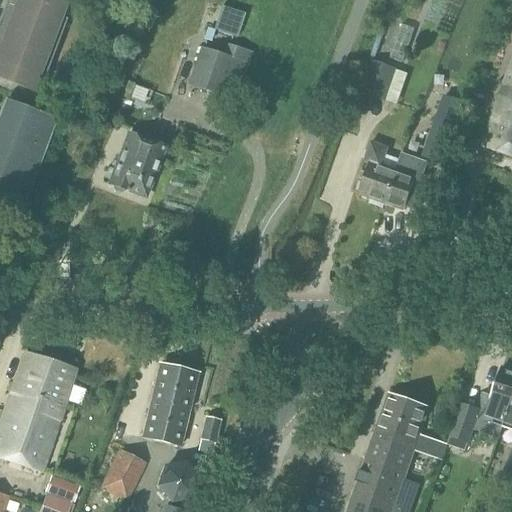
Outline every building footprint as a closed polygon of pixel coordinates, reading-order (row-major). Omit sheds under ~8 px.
[(63,18),(68,5),(54,0),(15,0),(16,1),(12,0),(6,0),(0,18),(0,81),(34,94),(36,88),(41,90),(67,20),(63,18)] [(237,38),(245,15),(222,7),(214,30),(237,38)] [(375,60),(386,28),(381,27),(370,58),(375,60)] [(224,57),(201,49),(189,85),(235,100),(250,53),(228,45),(224,57)] [(372,62),(362,93),(397,105),(408,74),(372,62)] [(511,66),(482,146),(511,156),(511,66)] [(430,135),(427,145),(446,152),(449,142),(464,103),(445,96),(430,135)] [(26,205),(58,122),(4,102),(0,111),(0,129),(0,130),(0,190),(2,191),(0,195),(26,205)] [(109,186),(128,193),(129,191),(146,198),(165,147),(130,133),(109,186)] [(385,204),(397,171),(401,160),(386,155),(388,148),(371,143),(364,163),(369,165),(359,195),(385,204)] [(397,171),(385,204),(405,211),(406,207),(417,211),(428,178),(423,177),(428,163),(413,158),(403,154),(401,160),(397,171)] [(0,458),(42,473),(77,372),(25,354),(0,428),(0,458)] [(181,446),(198,376),(160,366),(143,437),(181,446)] [(477,409),(461,404),(448,446),(466,451),(468,445),(470,445),(474,430),(500,438),(503,427),(502,427),(511,399),(511,372),(501,369),(492,395),(482,392),(477,409)] [(403,481),(413,452),(443,462),(448,446),(419,436),(429,409),(389,395),(347,511),(410,511),(419,487),(403,481)] [(503,427),(511,429),(511,399),(502,427),(503,427)] [(201,439),(202,439),(199,450),(212,453),(215,442),(216,443),(221,421),(206,418),(201,439)] [(511,492),(511,448),(498,487),(511,492)] [(129,502),(148,464),(120,451),(102,489),(129,502)] [(164,470),(156,490),(169,507),(191,502),(194,481),(181,465),(164,470)] [(78,489),(55,480),(50,493),(73,502),(78,489)] [(0,511),(3,511),(9,497),(0,494),(0,511)] [(39,511),(68,511),(72,503),(47,494),(39,511)]
